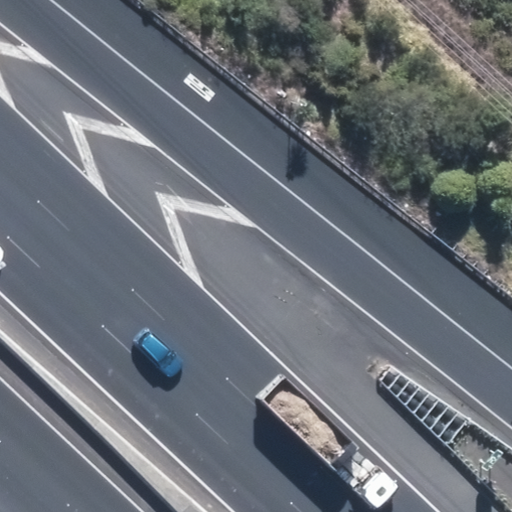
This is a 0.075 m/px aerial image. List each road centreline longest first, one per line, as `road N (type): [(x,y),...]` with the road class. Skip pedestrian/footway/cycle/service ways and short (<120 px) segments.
road 1 (motorway): [(11,0),(511,398)]
road 2 (motorway): [(0,165),(366,511)]
